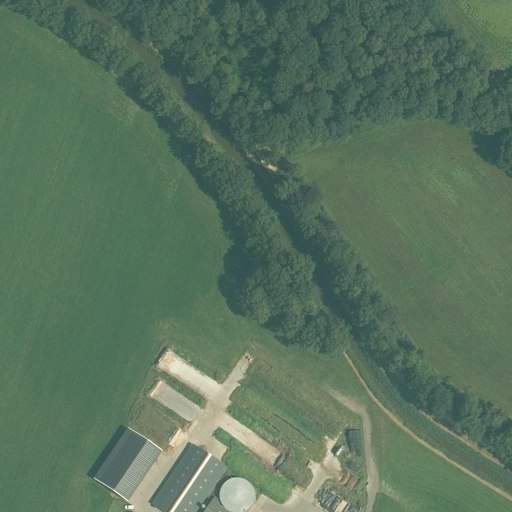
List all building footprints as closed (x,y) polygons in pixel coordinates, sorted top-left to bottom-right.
[(173,370),(182,379),(194,366),(184,358),(173,370)] [(161,453),(127,429),(92,480),(127,504),(161,453)] [(162,511),(195,511),(226,467),(193,445),(152,505),(162,511)] [(244,511),(245,511),(247,511),(248,510),(249,509),(250,507),(251,506),(252,505),(252,504),(253,502),(254,501),(254,499),(254,498),(254,496),(254,495),(254,493),(253,492),(253,490),(252,489),(252,487),(251,486),(250,485),(249,484),(248,483),(247,482),(245,481),(244,480),(243,480),(241,479),(240,479),(238,479),(237,479),(235,479),(234,479),(232,479),(231,480),(229,480),(228,481),(226,482),(225,483),(224,484),(223,485),(222,486),(221,487),(221,489),(220,490),(220,492),(219,493),(219,495),(219,496),(219,498),(219,499),(220,501),(220,502),(221,504),(221,505),(222,506),(223,507),(224,509),(225,510),(226,511),(228,511),(229,511),(244,511)] [(344,511),(349,502),(342,498),(337,508),(344,511)] [(228,511),(212,501),(204,511),(228,511)]
